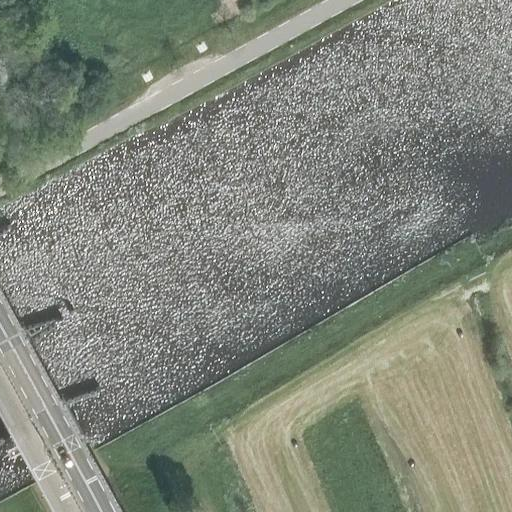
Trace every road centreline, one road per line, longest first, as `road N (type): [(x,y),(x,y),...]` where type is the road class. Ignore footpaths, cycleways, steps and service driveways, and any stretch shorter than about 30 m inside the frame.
road 1 (unclassified): [(0,188),(344,0)]
road 2 (primary): [(100,511),(0,327)]
